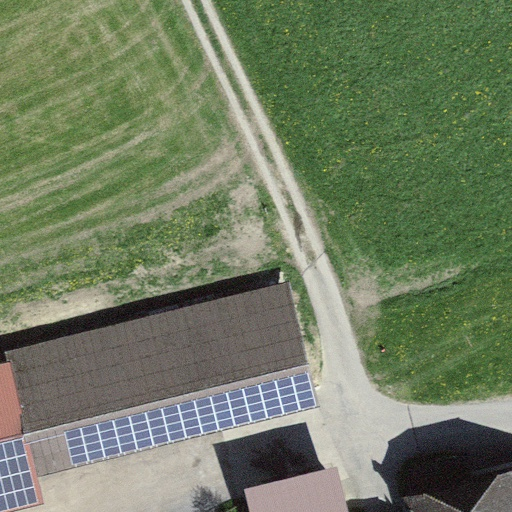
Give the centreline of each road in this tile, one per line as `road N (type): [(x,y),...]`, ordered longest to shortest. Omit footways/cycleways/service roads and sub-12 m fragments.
road 1 (track): [(56,511),(56,502),(329,433),(365,416)]
road 2 (unclassified): [(511,423),(402,428),(365,416),(342,383),(307,254)]
road 3 (track): [(307,254),(197,0)]
